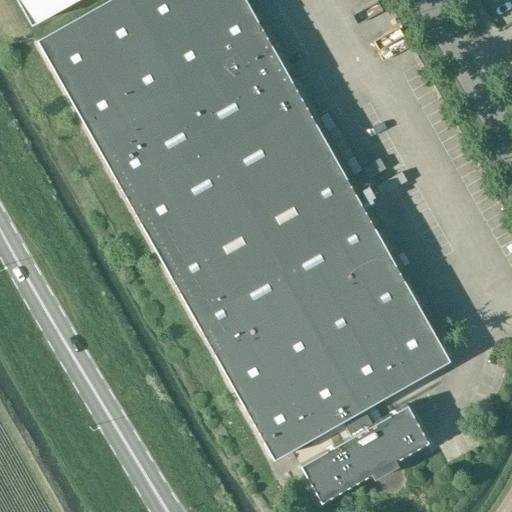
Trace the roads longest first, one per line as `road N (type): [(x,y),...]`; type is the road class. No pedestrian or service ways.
road 1 (primary): [(168,511),(0,226)]
road 2 (unclassified): [(511,149),(425,0)]
